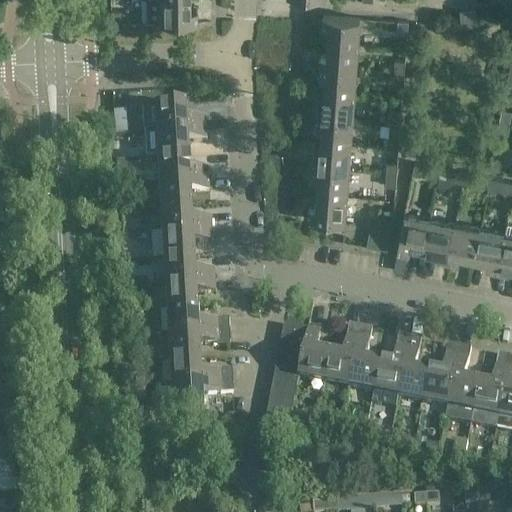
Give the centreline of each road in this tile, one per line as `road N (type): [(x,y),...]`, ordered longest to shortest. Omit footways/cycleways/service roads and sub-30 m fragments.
road 1 (tertiary): [(75,511),(52,67)]
road 2 (residential): [(284,274),(260,269),(241,58)]
road 3 (residential): [(511,317),(284,274)]
road 4 (residential): [(52,67),(241,58)]
